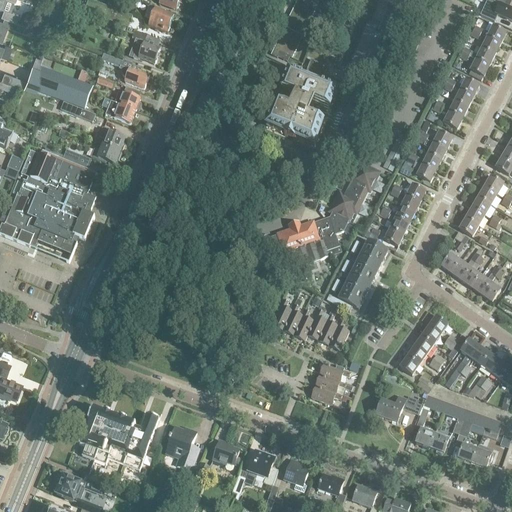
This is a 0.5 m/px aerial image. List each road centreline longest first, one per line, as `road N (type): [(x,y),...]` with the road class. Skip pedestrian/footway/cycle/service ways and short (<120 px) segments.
road 1 (secondary): [(72,356),(216,0)]
road 2 (residential): [(498,508),(280,432)]
road 3 (residential): [(422,280),(414,265),(511,76)]
road 4 (residential): [(280,432),(72,356)]
road 5 (secondary): [(11,511),(72,356)]
